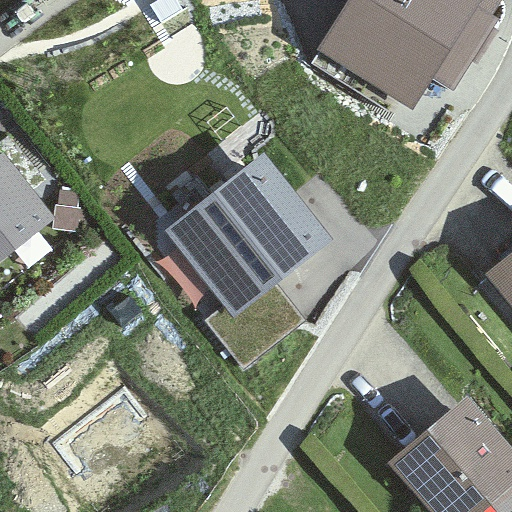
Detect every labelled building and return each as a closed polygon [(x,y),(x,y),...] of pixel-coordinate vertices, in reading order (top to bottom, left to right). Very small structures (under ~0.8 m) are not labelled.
[(480,0),(344,0),(315,47),(414,108),(480,0)] [(262,148),(164,223),(232,311),(330,236),(262,148)] [(0,271),(61,222),(8,158),(0,164),(0,271)] [(511,261),(487,281),(511,314),(511,261)] [(495,511),(511,498),(511,450),(469,401),(389,470),(424,511),(495,511)]
